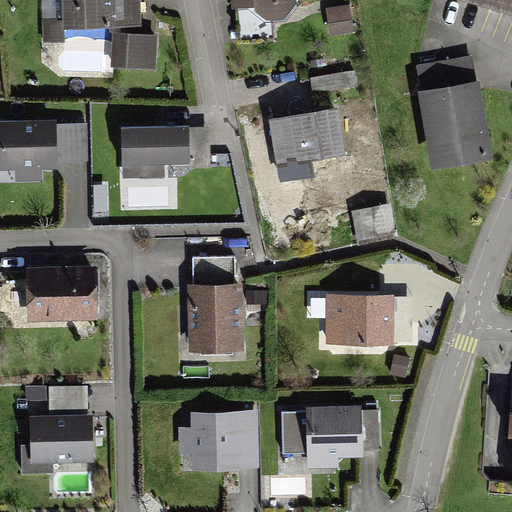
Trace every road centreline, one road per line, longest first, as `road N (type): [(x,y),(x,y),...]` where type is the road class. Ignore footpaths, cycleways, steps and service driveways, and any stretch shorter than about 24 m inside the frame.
road 1 (residential): [(0,244),(120,240),(128,511)]
road 2 (residential): [(511,213),(463,342),(419,511)]
